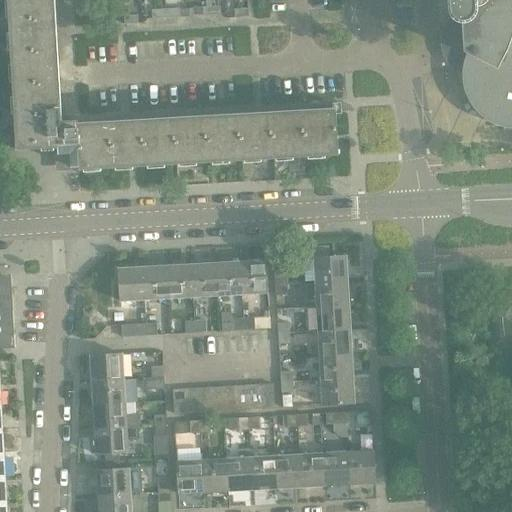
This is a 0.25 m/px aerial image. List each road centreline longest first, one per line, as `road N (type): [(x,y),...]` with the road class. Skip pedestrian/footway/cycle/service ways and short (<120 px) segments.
road 1 (unclassified): [(61,224),(420,206)]
road 2 (residential): [(437,511),(420,206)]
road 3 (residential): [(76,79),(372,60)]
road 4 (residential): [(268,360),(184,364),(182,344),(57,349)]
road 5 (residential): [(420,206),(394,57),(372,60)]
road 6 (unclassified): [(52,511),(57,349)]
road 7 (unclassified): [(57,349),(61,224)]
